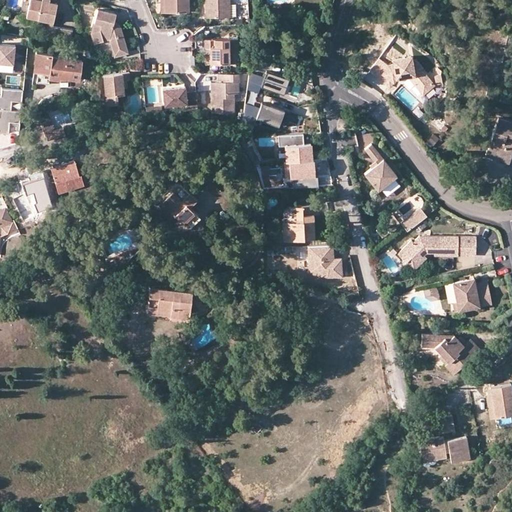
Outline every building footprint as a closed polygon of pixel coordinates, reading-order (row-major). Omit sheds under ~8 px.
[(30,0),(28,17),(54,21),(57,2),(56,2),(56,0),(30,0)] [(165,0),(165,13),(189,13),(188,0),(165,0)] [(206,0),(207,17),(230,16),(229,0),(206,0)] [(127,51),(118,23),(115,22),(116,14),(95,8),(90,31),(94,42),(108,37),(113,55),(127,51)] [(205,47),(209,47),(209,63),(228,63),(227,38),(204,38),(204,46),(205,47)] [(0,62),(15,64),(17,45),(0,43),(0,62)] [(50,77),(50,73),(59,74),(59,77),(79,79),(82,60),(53,57),(53,54),(37,52),(34,76),(50,77)] [(398,72),(402,72),(404,74),(404,76),(409,76),(424,95),(435,87),(419,65),(414,64),(413,60),(394,59),(394,64),(389,64),(380,76),(391,84),(397,76),(398,72)] [(356,76),(361,79),(368,71),(363,67),(356,76)] [(264,76),(249,71),(247,89),(258,93),(261,86),(281,93),(286,77),(265,70),(264,76)] [(106,97),(107,105),(118,105),(117,96),(124,95),(123,88),(123,81),(126,81),(130,81),(129,72),(104,75),(106,97)] [(233,114),(233,97),(233,82),(239,82),(239,73),(218,74),(217,83),(215,83),(215,97),(211,97),(211,114),(233,114)] [(186,93),(185,87),(163,91),(166,108),(187,105),(188,109),(199,108),(198,106),(196,92),(186,93)] [(0,93),(0,109),(10,110),(12,99),(22,100),(23,90),(1,88),(0,93)] [(283,109),(262,102),(260,108),(256,118),(244,114),(243,122),(255,126),(257,119),(277,125),(283,109)] [(256,118),(260,108),(245,103),(244,114),(256,118)] [(161,108),(150,109),(150,119),(162,118),(161,108)] [(10,110),(0,109),(0,133),(9,135),(10,122),(20,123),(21,111),(10,110)] [(488,148),(511,156),(511,153),(511,122),(498,117),(488,148)] [(48,140),(54,139),(66,136),(64,128),(54,131),(51,119),(43,121),(48,140)] [(302,133),(278,135),(279,146),(285,146),(285,161),(311,159),(310,142),(303,143),(302,133)] [(371,161),(373,164),(366,170),(379,187),(398,172),(372,140),(366,145),(376,158),(371,161)] [(488,148),(486,154),(509,162),(511,156),(488,148)] [(74,160),(52,166),(59,191),(83,183),(80,174),(78,174),(76,169),(74,160)] [(315,163),(285,165),(286,180),(316,178),(315,163)] [(42,176),(23,180),(27,191),(33,190),(36,200),(34,201),(37,210),(51,204),(42,176)] [(200,216),(191,207),(197,200),(181,184),(161,205),(172,217),(175,214),(182,222),(185,218),(192,224),(200,216)] [(315,238),(314,214),(319,214),(319,205),(318,205),(296,206),(287,207),(283,211),(284,221),(283,221),(285,239),(285,240),(315,238)] [(0,234),(1,226),(11,220),(5,207),(0,209),(0,234)] [(425,215),(419,207),(402,221),(408,229),(425,215)] [(442,254),(478,255),(479,236),(423,234),(416,241),(415,239),(401,253),(409,261),(414,255),(419,260),(427,253),(429,251),(437,251),(442,251),(442,254)] [(332,244),(307,246),(309,271),(322,277),(343,275),(341,256),(332,257),(332,244)] [(427,253),(419,260),(422,263),(429,256),(427,253)] [(495,303),(490,280),(477,283),(477,280),(469,282),(469,279),(455,282),(459,301),(460,302),(464,301),(466,309),(495,303)] [(190,316),(192,292),(150,288),(148,313),(157,313),(157,311),(171,312),(171,315),(190,316)] [(205,301),(206,293),(196,292),(195,300),(205,301)] [(458,311),(466,309),(464,301),(460,302),(459,301),(456,301),(458,311)] [(459,337),(455,333),(423,333),(423,345),(435,346),(442,353),(443,354),(446,352),(453,359),(447,364),(446,365),(455,374),(481,348),(471,337),(467,341),(465,343),(459,337)] [(467,341),(461,335),(459,337),(465,343),(467,341)] [(453,359),(446,352),(443,354),(442,353),(440,356),(447,364),(453,359)] [(493,418),(511,414),(511,390),(511,383),(488,387),(489,395),(493,418)] [(249,412),(244,416),(248,421),(253,417),(249,412)] [(437,416),(440,432),(454,429),(452,413),(437,416)] [(445,452),(450,451),(451,460),(470,457),(466,436),(443,440),(442,435),(431,438),(431,440),(420,442),(423,458),(438,455),(439,458),(446,457),(445,452)]
